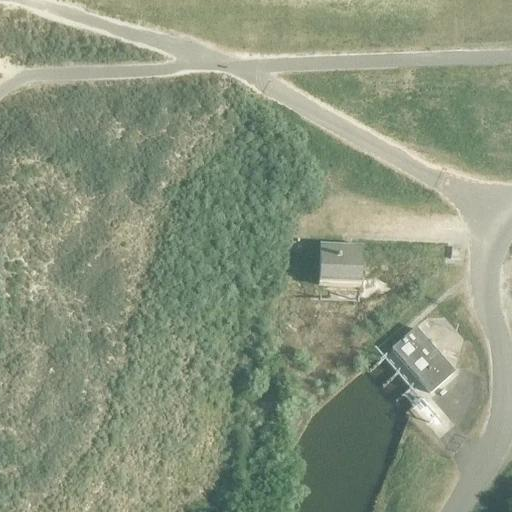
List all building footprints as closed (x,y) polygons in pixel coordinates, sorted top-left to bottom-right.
[(342,212),(317,208),(315,221),(341,224),(342,212)] [(367,218),(355,217),(353,227),(366,229),(367,218)] [(358,290),(360,249),(318,247),(316,287),(358,290)] [(449,247),(448,260),(456,260),(457,247),(449,247)] [(414,331),(390,352),(423,390),(428,396),(452,375),(414,331)]
